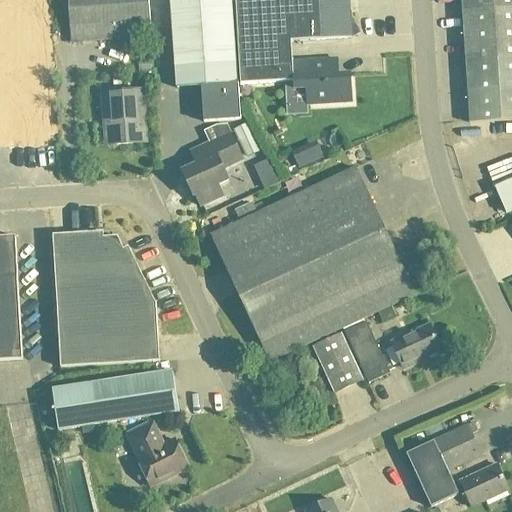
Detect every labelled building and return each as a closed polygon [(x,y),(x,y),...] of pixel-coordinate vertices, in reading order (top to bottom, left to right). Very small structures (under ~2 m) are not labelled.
[(49,0),(0,0),(0,152),(59,149),(49,0)] [(148,0),(68,0),(71,43),(152,37),(148,0)] [(170,0),(176,89),(201,87),(204,123),(241,121),(238,84),(237,84),(231,0),(170,0)] [(295,83),(294,62),(293,42),(352,38),(360,33),(351,19),(350,0),(235,0),(241,86),(295,83)] [(511,0),(462,0),(470,124),(511,121),(511,184),(495,192),(505,214),(511,211),(511,0)] [(152,45),(137,46),(138,62),(153,62),(152,45)] [(294,62),(295,83),(295,90),(307,90),(308,105),(352,103),(350,75),(338,76),(337,60),(294,62)] [(113,145),(147,142),(143,90),(103,94),(105,115),(110,114),(113,145)] [(233,130),(247,158),(262,151),(247,123),(233,130)] [(204,132),(210,144),(206,146),(211,159),(182,172),(194,197),(196,196),(201,207),(223,196),(218,186),(229,181),(223,169),(243,160),(231,134),(227,125),(216,126),(204,132)] [(317,141),(291,153),(298,169),(324,158),(317,141)] [(356,169),(211,236),(270,363),(415,296),(356,169)] [(235,211),(240,222),(257,214),(253,204),(235,211)] [(104,233),(53,236),(61,368),(160,362),(157,305),(129,247),(124,249),(118,237),(104,238),(104,233)] [(0,361),(23,360),(15,237),(0,237),(0,361)] [(369,384),(391,374),(367,323),(346,334),(369,384)] [(391,343),(403,369),(442,351),(430,325),(391,343)] [(341,335),(314,348),(336,394),(363,381),(341,335)] [(173,372),(92,384),(52,390),(58,431),(179,413),(173,372)] [(499,385),(488,391),(498,412),(510,406),(499,385)] [(468,425),(406,454),(431,508),(459,495),(449,471),(482,456),(472,434),(478,431),(474,422),(468,425)] [(138,457),(136,458),(151,488),(189,469),(175,440),(164,446),(153,424),(128,437),(138,457)] [(497,465),(460,482),(472,508),(509,491),(497,465)] [(336,511),(331,500),(306,511),(336,511)]
